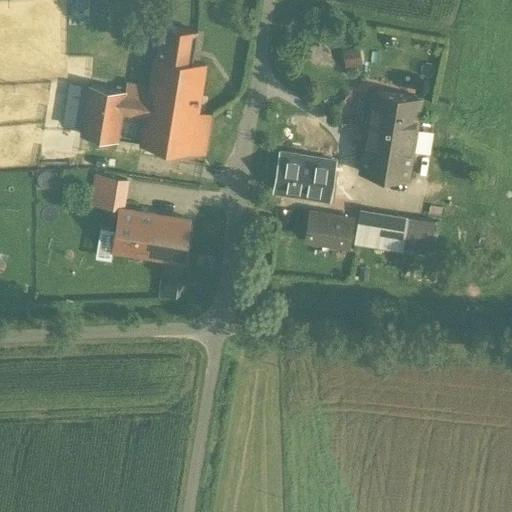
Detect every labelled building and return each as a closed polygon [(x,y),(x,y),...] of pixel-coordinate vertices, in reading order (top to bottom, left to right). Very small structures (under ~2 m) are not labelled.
[(90,86),(81,133),(118,139),(123,110),(146,114),(142,142),(204,153),(211,114),(197,112),(206,62),(193,60),(198,30),(163,24),(151,88),(127,84),(125,92),(90,86)] [(349,63),(367,63),(367,45),(349,45),(349,63)] [(422,98),(374,89),(359,170),(407,178),(422,98)] [(282,141),(273,200),(326,208),(335,149),(282,141)] [(2,189),(20,188),(19,170),(0,171),(2,189)] [(122,207),(126,178),(95,174),(91,202),(118,206),(122,207)] [(122,207),(118,206),(111,249),(183,260),(190,218),(122,207)] [(434,219),(360,206),(354,242),(428,254),(434,219)] [(350,217),(310,211),(306,238),(346,245),(350,217)]
